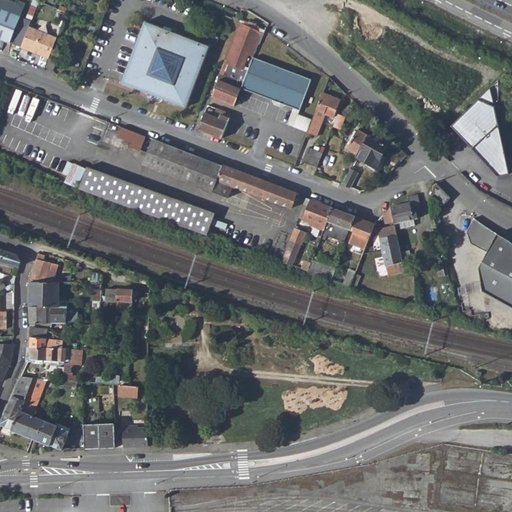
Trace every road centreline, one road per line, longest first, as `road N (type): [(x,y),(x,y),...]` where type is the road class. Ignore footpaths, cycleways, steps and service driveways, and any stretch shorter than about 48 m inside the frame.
road 1 (residential): [(0,474),(260,464),(315,452),(439,402),(511,402)]
road 2 (residential): [(0,66),(366,210),(430,159)]
road 3 (residential): [(245,0),(304,39),(430,159)]
road 4 (residential): [(0,241),(30,251),(20,357),(0,411)]
